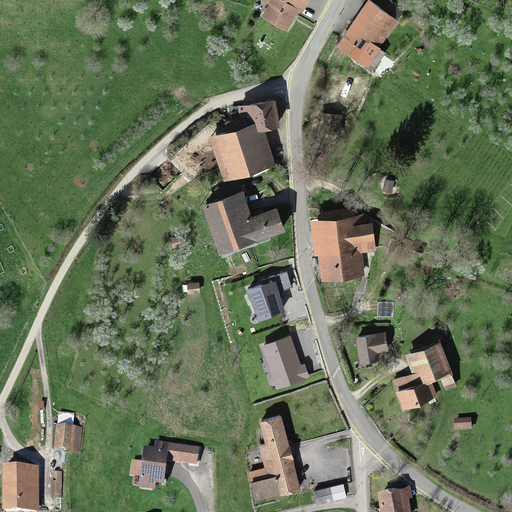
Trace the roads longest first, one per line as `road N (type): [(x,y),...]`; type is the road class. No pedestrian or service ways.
road 1 (unclassified): [(302,83),(206,113),(132,175),(64,268),(0,407)]
road 2 (tertiary): [(368,434),(328,365),(306,283),(295,195),(302,83)]
road 3 (track): [(317,325),(364,307),(390,262),(386,221),(341,198)]
road 4 (track): [(0,424),(23,454),(48,453),(36,330)]
road 5 (tertiary): [(463,511),(368,434)]
